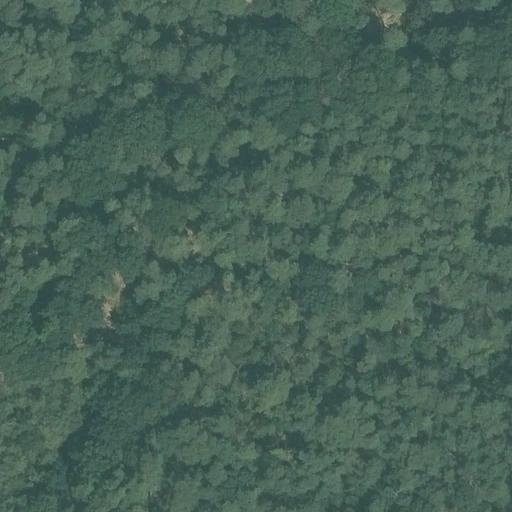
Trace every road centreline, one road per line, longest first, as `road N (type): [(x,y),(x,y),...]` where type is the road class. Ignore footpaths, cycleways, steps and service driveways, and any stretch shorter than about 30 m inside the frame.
road 1 (track): [(273,97),(0,166)]
road 2 (track): [(273,97),(511,43)]
